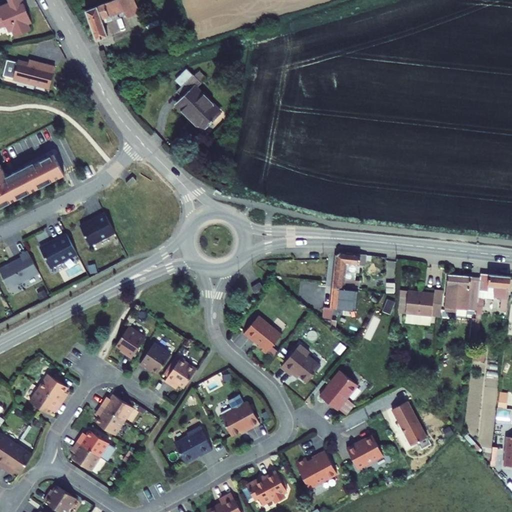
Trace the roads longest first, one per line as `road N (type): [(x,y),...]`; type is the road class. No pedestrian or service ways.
road 1 (residential): [(145,511),(285,429),(274,394),(214,334),(211,310)]
road 2 (residential): [(48,461),(53,434),(98,366),(157,406)]
road 3 (residential): [(141,142),(101,182),(0,234)]
road 4 (residential): [(51,0),(141,142)]
road 5 (tertiary): [(352,240),(511,256)]
road 6 (tertiary): [(188,235),(84,301)]
road 7 (tertiary): [(84,301),(198,263)]
